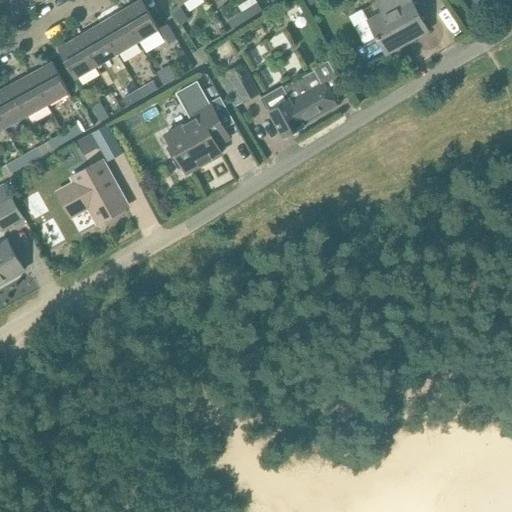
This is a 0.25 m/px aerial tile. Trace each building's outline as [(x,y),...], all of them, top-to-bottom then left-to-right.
[(0,0),(0,12),(0,13),(21,1),(20,0),(0,0)] [(140,0),(121,12),(138,41),(159,29),(142,0),(140,0)] [(391,0),(395,6),(368,21),(386,54),(429,31),(411,0),(391,0)] [(258,2),(242,11),(247,19),(262,10),(258,2)] [(171,10),(181,25),(189,19),(179,5),(171,10)] [(247,19),(242,11),(228,20),(233,28),(247,19)] [(117,54),(138,41),(121,12),(100,24),(117,54)] [(96,66),(117,54),(100,24),(79,36),(96,66)] [(177,39),(168,24),(160,29),(169,44),(177,39)] [(96,66),(79,36),(58,49),(75,78),(96,66)] [(344,88),(329,61),(314,69),(322,84),(291,102),(283,86),(265,96),(272,108),(268,110),(284,138),(305,126),(304,124),(338,105),(332,94),(344,88)] [(69,92),(53,62),(32,74),(48,104),(69,92)] [(243,64),(228,73),(220,77),(237,107),(259,95),(243,64)] [(27,115),(48,104),(32,74),(10,85),(27,115)] [(153,81),(138,89),(143,97),(158,89),(153,81)] [(192,120),(166,134),(187,173),(222,154),(219,147),(233,140),(226,128),(233,124),(235,123),(220,97),(219,98),(210,103),(209,101),(198,81),(182,91),(193,110),(194,112),(196,118),(192,120)] [(27,115),(10,85),(0,91),(0,117),(5,127),(27,115)] [(143,97),(138,89),(123,98),(128,106),(143,97)] [(101,121),(109,117),(100,102),(92,106),(101,121)] [(78,124),(63,132),(68,140),(83,132),(78,124)] [(68,140),(63,132),(48,141),(52,149),(68,140)] [(92,133),(76,142),(84,156),(100,147),(92,133)] [(26,164),(41,155),(36,147),(21,156),(26,164)] [(26,164),(21,156),(6,165),(11,173),(26,164)] [(127,206),(117,189),(102,161),(73,177),(76,183),(59,192),(62,198),(72,216),(73,215),(72,213),(88,204),(98,222),(127,206)] [(3,183),(0,184),(0,228),(1,230),(23,218),(12,198),(3,183)] [(0,244),(0,284),(24,270),(7,240),(0,244)]
